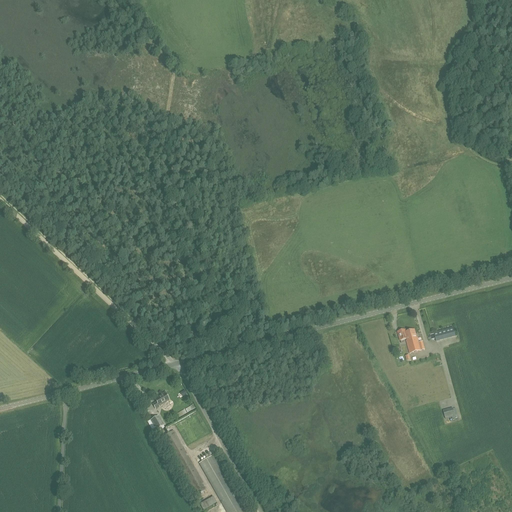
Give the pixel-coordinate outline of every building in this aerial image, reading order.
[(405,330),(398,332),(400,341),(408,339),(406,332),(405,330)] [(414,330),(406,332),(408,339),(407,339),(407,340),(406,340),(410,354),(424,350),(422,342),(419,343),(417,338),(416,338),(414,330)] [(166,395),(168,395),(166,392),(165,392),(161,394),(162,395),(155,399),(157,402),(153,404),(156,409),(160,407),(159,406),(169,400),(166,395)] [(456,416),(454,408),(444,411),(446,419),(456,416)] [(164,425),(158,416),(150,421),(151,422),(148,423),(154,434),(165,428),(163,426),(164,425)] [(195,496),(207,489),(174,431),(162,437),(195,496)] [(226,511),(244,511),(212,456),(199,463),(226,511)]
